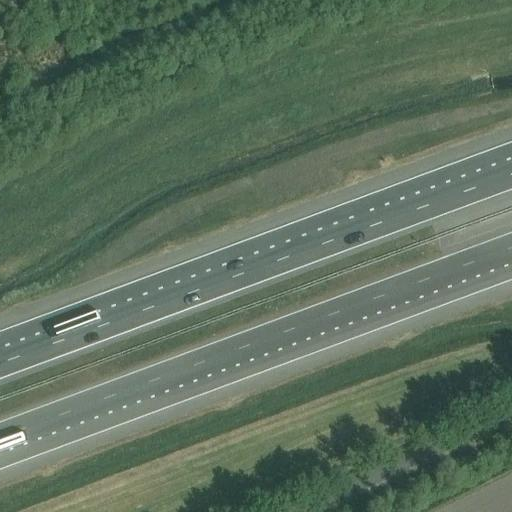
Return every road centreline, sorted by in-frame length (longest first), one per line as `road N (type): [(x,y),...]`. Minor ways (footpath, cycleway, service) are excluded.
road 1 (motorway): [(511,170),(0,362)]
road 2 (motorway): [(0,440),(511,251)]
road 3 (unclassified): [(304,511),(511,415)]
